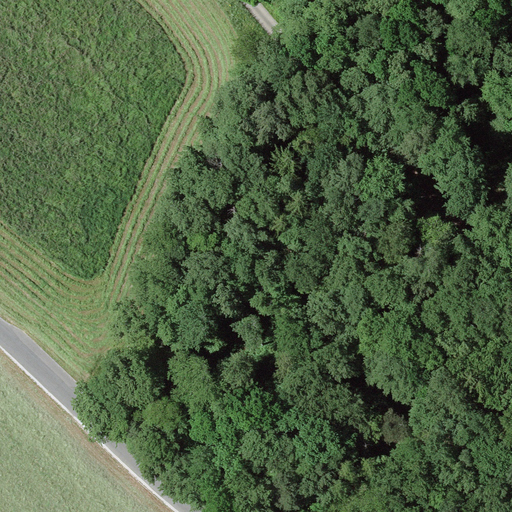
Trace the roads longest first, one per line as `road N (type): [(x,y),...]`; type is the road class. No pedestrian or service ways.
road 1 (track): [(245,0),(461,239),(511,277)]
road 2 (tertiary): [(0,312),(211,511)]
